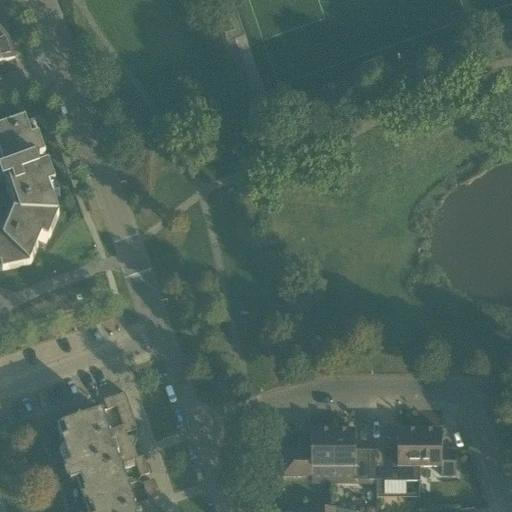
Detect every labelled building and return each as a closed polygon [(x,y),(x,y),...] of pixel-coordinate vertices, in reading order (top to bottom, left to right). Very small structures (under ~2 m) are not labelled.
[(0,65),(15,61),(14,58),(17,57),(12,42),(9,43),(7,39),(0,41),(0,65)] [(0,264),(1,265),(2,272),(30,266),(42,238),(49,241),(59,217),(49,188),(56,186),(68,181),(51,132),(39,137),(32,139),(25,121),(0,129),(0,264)] [(119,437),(137,430),(125,394),(103,401),(107,411),(116,408),(123,426),(109,431),(103,412),(83,419),(79,417),(77,421),(63,426),(68,438),(62,440),(71,466),(65,468),(71,484),(82,480),(86,491),(80,493),(83,501),(128,485),(121,466),(126,464),(126,463),(123,453),(132,450),(137,440),(132,437),(120,441),(119,437)] [(333,469),(333,431),(311,431),(311,452),(281,452),(281,477),(297,477),(311,477),(311,469),(333,469)] [(355,486),(355,482),(369,482),(369,486),(376,486),(376,470),(369,470),(369,452),(355,452),(355,431),(333,431),(333,469),(333,486),(355,486)] [(420,483),(420,469),(419,431),(397,431),(397,452),(384,452),(383,470),(376,470),(376,486),(376,497),(384,497),(384,483),(420,483)] [(419,431),(420,469),(441,469),(441,477),(456,478),(455,452),(442,451),(442,431),(419,431)] [(369,470),(376,470),(383,470),(384,452),(369,452),(369,470)] [(134,460),(140,478),(149,475),(143,457),(134,460)] [(143,484),(149,502),(158,499),(151,481),(143,484)] [(135,505),(128,485),(83,501),(86,510),(92,508),(93,511),(155,511),(154,511),(151,511),(143,511),(140,504),(135,505)]
